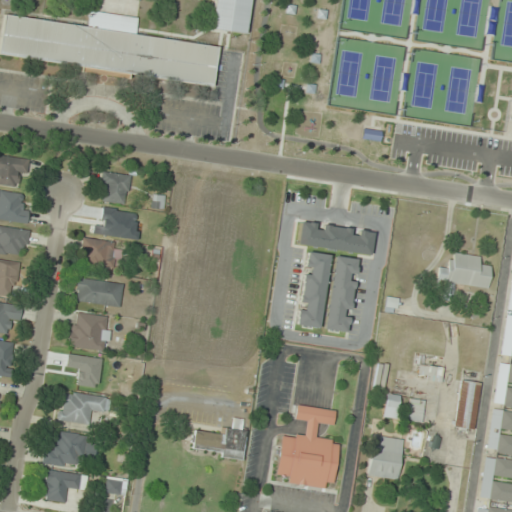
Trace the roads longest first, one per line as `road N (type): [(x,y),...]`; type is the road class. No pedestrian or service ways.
road 1 (residential): [(511,200),(0,120)]
road 2 (residential): [(4,511),(64,196)]
